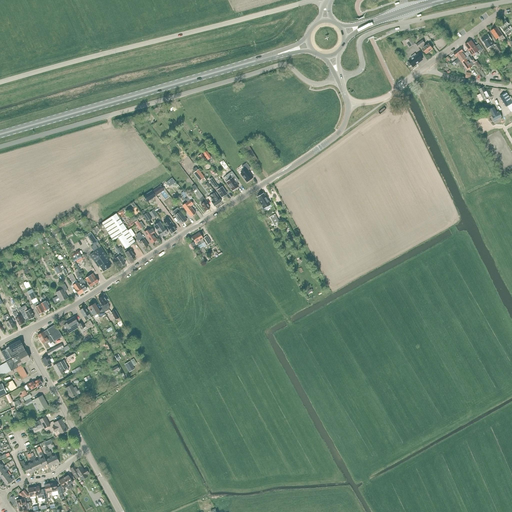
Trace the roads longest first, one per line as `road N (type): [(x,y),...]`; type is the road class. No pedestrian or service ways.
road 1 (secondary): [(22,332),(320,147),(341,128),(347,103)]
road 2 (unclassified): [(0,147),(278,65),(311,83),(339,78)]
road 3 (unclassified): [(0,82),(297,3),(325,3)]
road 4 (primary): [(0,134),(277,54)]
road 5 (unclassified): [(339,78),(361,68),(358,43),(366,34),(511,0)]
road 6 (secondary): [(87,452),(22,332)]
